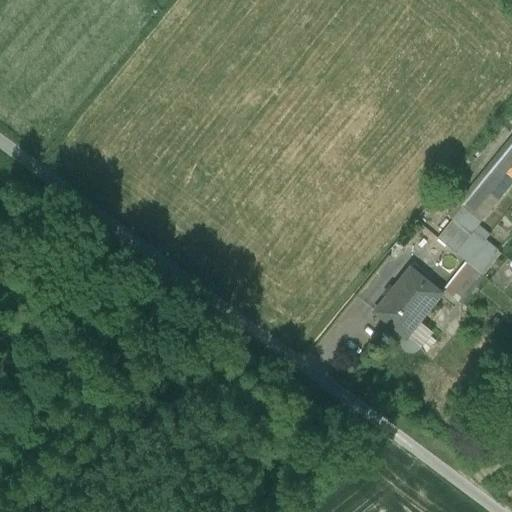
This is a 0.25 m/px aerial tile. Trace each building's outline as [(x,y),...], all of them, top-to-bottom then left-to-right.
[(511,138),(448,217),(453,221),(468,233),(511,179),(511,138)] [(468,233),(453,221),(438,240),(466,263),(481,244),(478,242),(468,233)] [(466,263),(443,292),(444,292),(445,292),(458,303),(480,275),(480,274),(497,252),(481,239),(478,242),(481,244),(466,263)] [(441,295),(411,271),(376,313),(406,338),(441,295)] [(436,342),(429,336),(424,343),(430,349),(436,342)]
